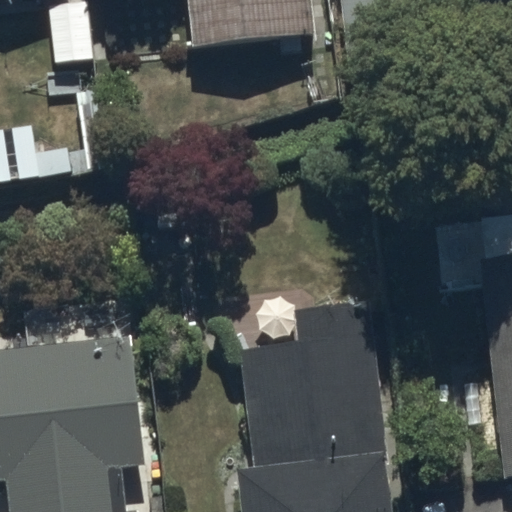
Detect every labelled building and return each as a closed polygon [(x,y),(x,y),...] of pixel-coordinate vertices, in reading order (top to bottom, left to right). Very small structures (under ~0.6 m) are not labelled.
[(70,0),(0,0),(0,14),(71,6),(70,0)] [(318,59),(312,0),(188,0),(196,72),(318,59)] [(439,80),(427,0),(369,0),(337,3),(348,92),(439,80)] [(511,272),(480,276),(502,497),(511,496),(511,272)] [(300,358),(241,364),(254,493),(236,494),(237,511),(394,511),(376,322),(297,330),(300,358)] [(136,354),(0,364),(0,498),(10,498),(11,511),(126,511),(124,487),(150,484),(136,354)]
